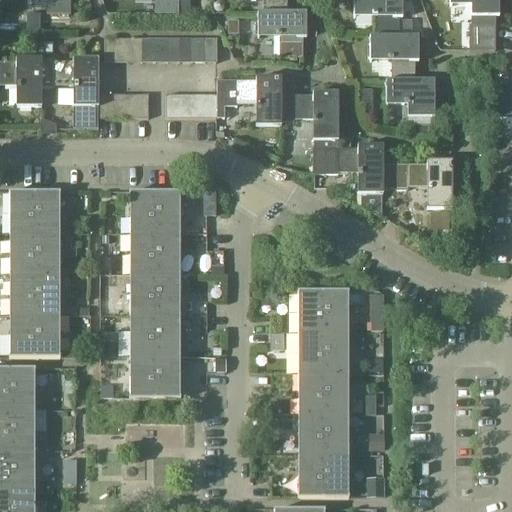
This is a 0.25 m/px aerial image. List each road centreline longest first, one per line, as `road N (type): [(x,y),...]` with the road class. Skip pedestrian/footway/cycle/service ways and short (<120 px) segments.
road 1 (residential): [(238,506),(235,224),(257,180)]
road 2 (residential): [(257,180),(466,296),(511,305)]
road 3 (residential): [(0,154),(157,155),(228,166),(257,180)]
